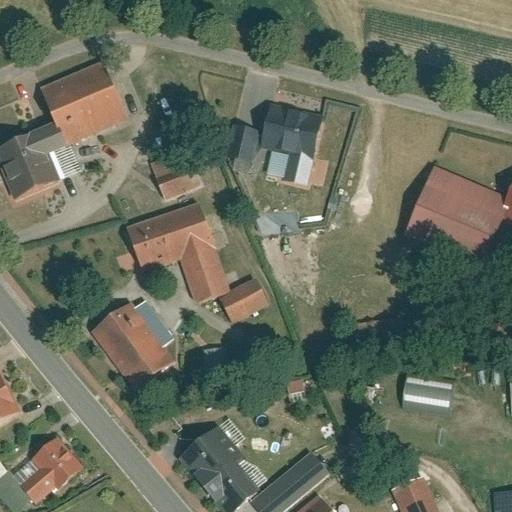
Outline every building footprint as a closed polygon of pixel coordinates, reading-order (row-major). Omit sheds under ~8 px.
[(105,67),(40,93),(52,122),(0,142),(0,171),(14,206),(62,187),(49,154),(127,122),(105,67)] [(320,124),(269,111),(265,128),(232,119),(221,162),(255,170),(261,145),(311,158),(320,124)] [(511,179),(503,203),(391,160),(367,224),(479,267),(498,219),(511,224),(511,179)] [(189,170),(150,188),(161,211),(199,193),(189,170)] [(225,295),(198,207),(123,230),(137,277),(180,264),(192,305),(221,297),(225,295)] [(225,295),(221,297),(235,324),(272,305),(258,278),(225,295)] [(127,311),(92,338),(135,395),(171,367),(127,311)] [(410,321),(350,323),(351,353),(411,351),(410,321)] [(202,352),(207,377),(229,373),(225,348),(202,352)] [(0,420),(17,412),(0,380),(0,420)] [(214,427),(173,463),(216,511),(243,511),(251,505),(258,499),(230,467),(241,457),(214,427)] [(56,434),(0,481),(0,501),(8,511),(15,511),(28,501),(36,510),(85,469),(56,434)] [(0,477),(8,472),(0,460),(0,477)] [(251,505),(256,511),(283,511),(304,496),(289,477),(251,505)] [(438,511),(428,487),(394,502),(398,511),(438,511)] [(491,511),(511,511),(511,496),(490,498),(491,511)]
